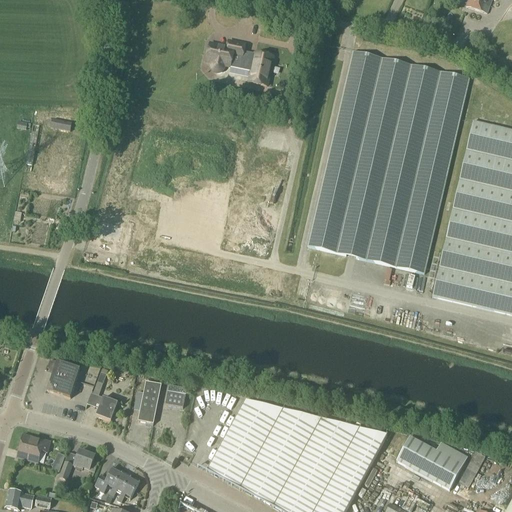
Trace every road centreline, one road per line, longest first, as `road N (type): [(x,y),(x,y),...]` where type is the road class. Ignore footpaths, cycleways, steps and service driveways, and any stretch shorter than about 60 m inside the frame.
road 1 (track): [(0,342),(236,377),(511,439)]
road 2 (tertiary): [(9,414),(95,152),(104,61),(97,0)]
road 3 (residential): [(511,95),(431,47),(181,0)]
road 4 (residential): [(160,473),(102,440),(9,414)]
